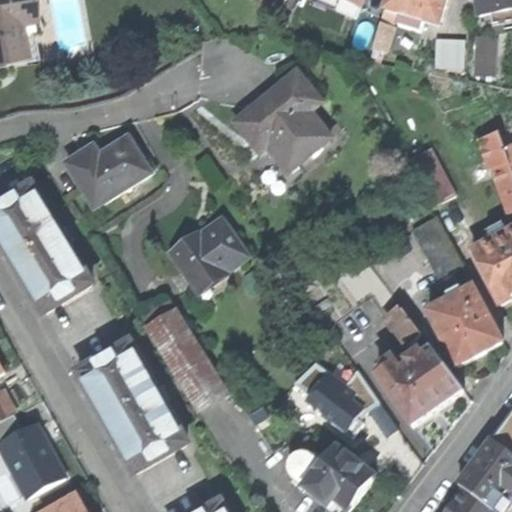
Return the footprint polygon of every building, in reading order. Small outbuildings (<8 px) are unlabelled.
[(28,0),(0,0),(0,59),(25,56),(20,24),(33,22),(28,0)] [(336,0),(348,5),(361,10),(365,0),(336,0)] [(390,0),(387,12),(397,15),(402,17),(423,23),(425,23),(431,0),(390,0)] [(447,0),(431,0),(425,23),(440,28),(447,0)] [(511,0),(477,0),(480,18),(492,16),(511,13),(511,0)] [(357,19),(361,10),(348,5),(344,14),(357,19)] [(386,55),(397,15),(387,12),(384,11),(373,52),(386,55)] [(511,13),(492,16),(494,27),(511,25),(511,28),(511,13)] [(420,32),(423,23),(402,17),(400,26),(420,32)] [(479,78),(501,77),(499,38),(477,39),(479,78)] [(437,42),(437,71),(467,71),(467,42),(437,42)] [(299,77),(288,87),(311,115),(323,105),(299,77)] [(239,127),(262,156),(270,150),(291,175),(332,141),(311,115),(288,87),(264,106),(239,127)] [(494,160),(511,206),(511,164),(508,155),(502,136),(482,143),(489,162),(494,160)] [(67,168),(96,213),(152,177),(129,142),(107,156),(92,166),(85,157),(67,168)] [(436,148),(416,159),(440,207),(461,197),(436,148)] [(0,241),(16,268),(44,316),(91,289),(34,192),(0,211),(0,241)] [(415,232),(441,282),(465,269),(439,220),(415,232)] [(476,254),(503,307),(511,302),(511,233),(510,235),(505,226),(489,234),(495,244),(476,254)] [(174,259),(200,295),(250,260),(226,227),(211,238),(209,235),(197,243),(174,259)] [(430,316),(459,370),(482,357),(504,345),(475,292),(430,316)] [(390,325),(409,351),(424,339),(405,313),(390,325)] [(149,334),(198,413),(228,394),(179,315),(149,334)] [(307,377),(331,401),(359,373),(340,345),(307,377)] [(108,429),(137,477),(187,448),(129,348),(79,378),(108,429)] [(380,379),(416,429),(438,413),(465,394),(435,353),(425,360),(421,354),(409,363),(412,368),(404,374),(395,361),(381,371),(384,375),(380,379)] [(26,409),(6,420),(0,423),(0,449),(37,429),(26,409)] [(498,438),(511,448),(511,418),(508,425),(498,438)] [(511,454),(495,442),(483,458),(472,473),(461,488),(493,511),(495,511),(506,498),(511,492),(511,493),(511,454)] [(332,511),(338,505),(346,511),(354,511),(364,498),(378,479),(338,449),(319,474),(307,490),(306,493),(331,511),(332,511)] [(292,479),(307,490),(319,474),(314,470),(320,464),(314,459),(306,457),(300,457),(296,460),(291,465),(290,473),(292,479)] [(490,511),(466,494),(453,511),(490,511)] [(86,511),(78,497),(50,511),(86,511)]
